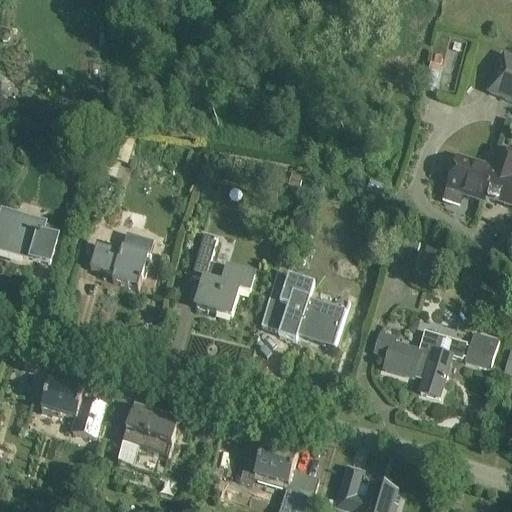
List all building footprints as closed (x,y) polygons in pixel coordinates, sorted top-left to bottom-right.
[(8,45),(11,40),(8,35),(3,34),(0,38),(0,40),(2,44),(8,45)] [(511,104),(511,59),(504,56),(488,94),(511,104)] [(436,92),(442,69),(430,66),(424,89),(436,92)] [(108,160),(127,165),(134,143),(115,137),(108,160)] [(484,204),(485,201),(501,153),(495,151),(490,169),(459,158),(448,193),(463,198),(484,204)] [(511,156),(501,153),(485,201),(511,209),(511,156)] [(288,191),(299,194),(303,178),(292,175),(288,191)] [(386,187),(371,182),(368,193),(383,198),(386,187)] [(48,240),(51,229),(1,215),(0,220),(0,252),(49,266),(56,242),(48,240)] [(139,294),(154,245),(125,238),(121,252),(123,252),(121,257),(97,251),(91,273),(115,280),(113,285),(138,293),(139,294)] [(197,310),(232,320),(239,295),(248,297),(253,278),(210,266),(216,243),(203,239),(192,281),(205,284),(197,310)] [(449,249),(427,243),(418,273),(440,280),(449,249)] [(298,339),(335,351),(344,316),(308,306),(313,288),(284,280),(277,307),(288,309),(279,339),(297,345),(298,339)] [(489,371),(498,342),(472,335),(469,349),(467,349),(467,346),(425,334),(419,355),(396,348),(398,340),(382,335),(375,356),(388,360),(385,372),(425,384),(421,396),(439,402),(451,361),(463,364),(464,360),(466,361),(465,365),(489,371)] [(97,443),(101,428),(106,408),(100,407),(100,404),(91,401),(90,404),(83,402),(85,395),(62,389),(63,386),(53,383),(51,390),(44,414),(75,422),(71,435),(97,443)] [(178,431),(181,423),(145,413),(142,423),(132,420),(117,465),(134,470),(139,453),(169,462),(174,444),(178,431)] [(314,501),(320,483),(293,475),(298,458),(253,444),(241,484),(253,488),(255,484),(288,493),(282,511),(311,511),(312,511),(314,501)] [(395,511),(396,511),(392,510),(396,496),(373,489),(372,492),(360,489),(363,477),(349,472),(345,487),(337,511),(395,511)] [(98,503),(99,496),(94,493),(88,495),(88,501),(92,505),(98,503)]
